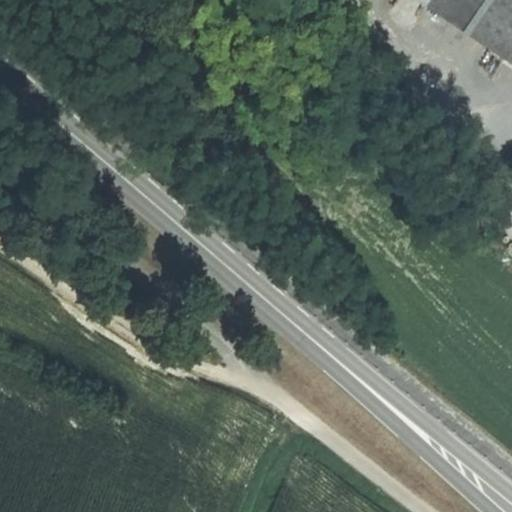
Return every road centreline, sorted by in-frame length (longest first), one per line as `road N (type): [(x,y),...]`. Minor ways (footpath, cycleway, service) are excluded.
road 1 (secondary): [(0,69),(511,507)]
road 2 (track): [(0,170),(424,511)]
road 3 (track): [(253,511),(292,411),(146,342),(0,246)]
road 4 (track): [(337,0),(390,83),(504,209)]
